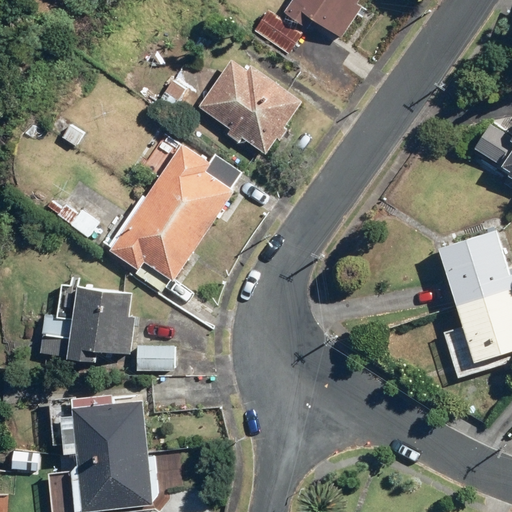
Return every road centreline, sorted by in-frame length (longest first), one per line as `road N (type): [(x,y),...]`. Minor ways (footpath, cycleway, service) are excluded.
road 1 (residential): [(459,0),(280,275),(268,308),(275,345),(299,382)]
road 2 (residential): [(299,382),(462,468),(511,483)]
road 3 (residential): [(299,382),(266,511)]
